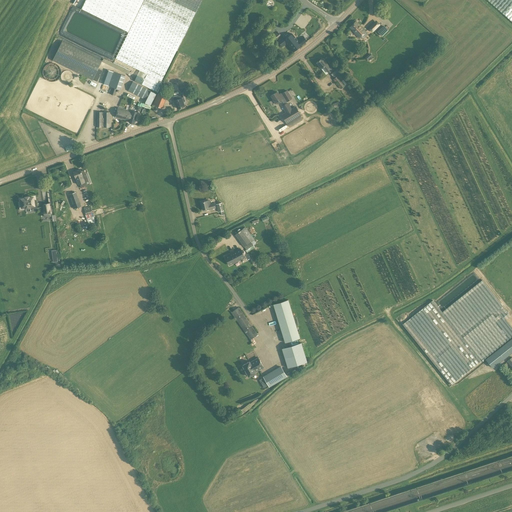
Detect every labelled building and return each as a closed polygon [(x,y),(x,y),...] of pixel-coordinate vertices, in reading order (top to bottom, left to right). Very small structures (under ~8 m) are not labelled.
[(86,0),(82,9),(128,32),(143,0),(86,0)] [(139,70),(134,81),(142,84),(147,74),(161,81),(179,46),(201,0),(144,0),(140,8),(115,59),(139,70)] [(511,0),(487,0),(511,21),(511,0)] [(376,20),(368,28),(373,32),(380,25),(376,20)] [(271,24),(266,21),(261,30),(265,33),(271,24)] [(359,38),(366,31),(355,21),(350,27),(355,33),(354,33),(359,38)] [(292,32),(295,36),(297,35),(298,36),(295,38),(292,34),(285,39),(283,37),(277,41),(282,47),(286,43),(293,52),(307,41),(304,37),(308,33),(300,22),(292,28),(294,30),(292,32)] [(384,25),(377,31),(382,36),(388,29),(384,25)] [(260,41),(265,33),(260,30),(255,39),(260,41)] [(269,38),(272,41),(274,39),(275,40),(280,35),(277,32),(273,36),(272,35),(269,38)] [(52,60),(92,80),(92,79),(98,68),(102,61),(62,41),(52,60)] [(333,70),(331,67),(330,67),(325,61),(324,61),(322,58),(316,62),(321,69),(324,67),(329,73),(330,72),(334,78),(333,79),(340,89),(347,84),(338,72),(339,71),(336,68),(333,70)] [(103,70),(98,68),(92,79),(97,82),(103,70)] [(125,76),(107,69),(102,84),(110,86),(109,88),(112,89),(110,94),(115,96),(118,89),(120,90),(125,76)] [(156,94),(151,91),(133,81),(128,91),(146,100),(144,103),(150,106),(156,94)] [(279,94),(277,92),(271,96),(275,103),(276,103),(277,104),(283,101),(284,103),(292,98),(287,90),(283,93),(283,94),(282,94),(281,93),(279,94)] [(162,108),(167,97),(158,93),(153,105),(162,108)] [(180,94),(173,97),(176,105),(178,109),(184,106),(183,102),(186,101),(184,97),(181,98),(180,94)] [(296,106),(291,109),(288,103),(282,106),(286,112),(281,115),(286,124),(301,115),(296,106)] [(126,120),(128,110),(118,108),(115,117),(126,120)] [(134,124),(137,112),(132,111),(128,110),(126,120),(130,121),(129,122),(134,124)] [(110,127),(110,112),(97,112),(97,127),(110,127)] [(78,185),(85,182),(82,175),(86,174),(84,170),(81,171),(80,169),(73,172),(75,178),(76,178),(78,185)] [(79,202),(76,192),(69,194),(72,204),(79,202)] [(25,207),(25,208),(30,207),(30,206),(34,205),(33,197),(29,198),(29,197),(25,197),(25,198),(24,198),(22,199),(21,199),(22,207),(25,207)] [(206,210),(215,208),(214,203),(210,204),(209,200),(201,202),(202,210),(205,209),(206,210)] [(216,204),(218,212),(221,211),(222,215),(225,214),(222,203),(216,204)] [(86,215),(92,213),(90,206),(84,207),(86,215)] [(245,227),(235,235),(244,247),(246,250),(253,245),(250,242),(254,239),(245,227)] [(239,247),(224,255),(229,265),(244,257),(239,247)] [(481,361),(511,336),(511,327),(503,317),(508,313),(482,280),(442,312),(433,300),(402,324),(460,397),(491,373),(481,361)] [(273,304),(285,342),(300,338),(288,300),(273,304)] [(250,339),(257,335),(238,307),(231,312),(250,339)] [(511,338),(486,359),(493,367),(511,351),(511,338)] [(282,348),(288,368),(307,362),(301,342),(282,348)] [(249,361),(242,365),(249,377),(256,373),(255,372),(264,367),(258,358),(250,362),(249,361)] [(268,385),(268,386),(286,376),(281,367),(263,377),(259,380),(264,388),(268,385)]
